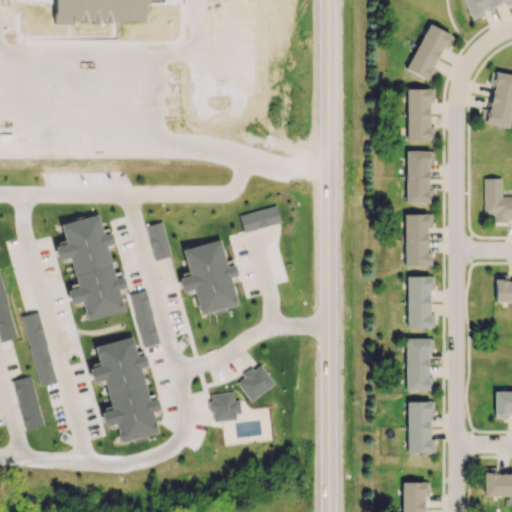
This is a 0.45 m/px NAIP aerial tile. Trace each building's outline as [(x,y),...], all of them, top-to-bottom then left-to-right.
[(511,0),(461,0),(470,20),(482,15),(481,10),(504,1),(506,4),(511,1),(511,0)] [(404,70),(427,80),(442,46),(447,48),(453,35),(426,23),(404,70)] [(484,123),(506,127),(511,96),(511,74),(495,71),(484,123)] [(405,88),(404,139),(432,140),(433,126),(430,126),(430,88),(405,88)] [(431,203),(431,189),(428,189),(428,152),(404,151),(403,202),(431,203)] [(511,195),(500,195),(500,177),(482,177),(482,213),(492,214),(492,220),(511,220),(511,195)] [(241,229),(237,215),(275,204),(279,218),(241,229)] [(403,265),(429,265),(428,213),(402,213),(403,265)] [(122,311),(117,288),(118,288),(107,244),(112,243),(109,229),(100,231),(96,214),(59,223),(64,244),(54,246),(58,263),(69,260),(75,285),(66,287),(70,306),(81,303),(85,319),(122,311)] [(153,260),(170,256),(161,221),(144,225),(153,260)] [(199,325),(230,316),(207,237),(176,246),(199,325)] [(0,339),(14,337),(0,269),(0,339)] [(429,314),(430,276),(405,275),(405,327),(432,327),(432,314),(429,314)] [(493,302),(511,301),(511,280),(509,281),(508,275),(493,275),(493,302)] [(157,343),(145,289),(128,293),(140,347),(157,343)] [(54,381),(37,311),(20,315),(37,385),(54,381)] [(155,433),(151,411),(158,409),(155,396),(146,398),(139,367),(146,365),(143,354),(135,356),(130,337),(93,345),(98,366),(88,368),(91,382),(102,379),(109,409),(100,411),(104,428),(115,425),(119,441),(155,433)] [(427,376),(427,351),(431,351),(431,338),(404,337),(403,390),(431,390),(431,376),(427,376)] [(234,379),(247,400),(273,385),(260,364),(234,379)] [(42,424),(30,375),(11,380),(24,429),(42,424)] [(511,390),(492,391),(493,415),(511,414),(511,390)] [(212,420),(238,419),(237,399),(232,400),(232,392),(207,393),(208,412),(211,412),(212,420)] [(429,439),(430,401),(405,400),(404,452),(433,452),(433,439),(429,439)] [(482,494),(511,495),(511,473),(497,473),(497,467),(483,467),(482,494)] [(400,481),(399,511),(424,511),(425,481),(400,481)]
